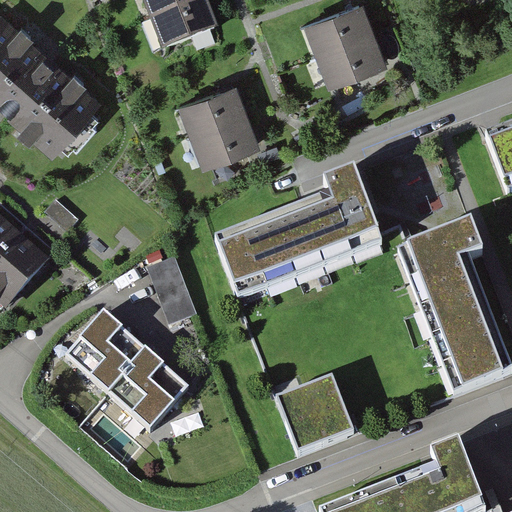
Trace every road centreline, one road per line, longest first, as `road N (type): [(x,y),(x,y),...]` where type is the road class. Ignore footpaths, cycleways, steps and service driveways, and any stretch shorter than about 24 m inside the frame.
road 1 (residential): [(511,401),(228,511)]
road 2 (residential): [(511,90),(300,172)]
road 3 (residential): [(131,511),(0,399)]
